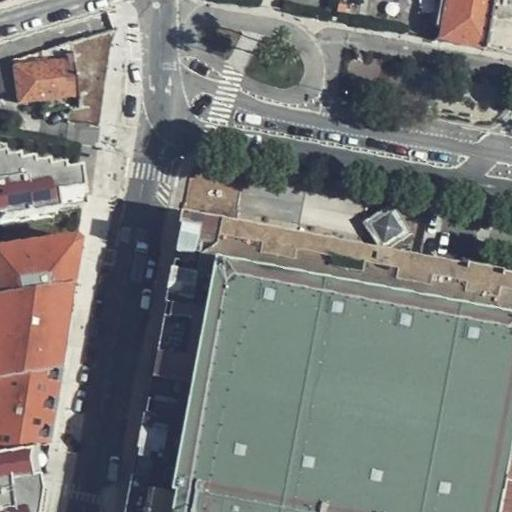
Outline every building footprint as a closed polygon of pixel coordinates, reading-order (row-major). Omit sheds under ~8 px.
[(439,0),(434,26),(439,27),(437,39),(477,47),(486,0),(439,0)] [(511,0),(486,0),(477,47),(511,53),(511,0)] [(76,108),(69,43),(67,44),(69,54),(64,56),(64,62),(46,64),(45,59),(33,61),(33,66),(12,68),(14,86),(18,102),(40,100),(41,110),(43,109),(44,112),(76,108)] [(69,54),(67,44),(0,63),(0,70),(12,68),(33,66),(33,61),(45,59),(46,64),(64,62),(64,56),(69,54)] [(0,88),(14,86),(12,68),(0,70),(0,88)] [(0,218),(53,212),(52,195),(78,192),(76,171),(59,173),(59,167),(44,169),(43,164),(29,166),(28,162),(14,163),(13,158),(1,160),(0,156),(0,218)] [(52,195),(53,212),(80,209),(78,192),(52,195)] [(379,249),(393,251),(393,249),(413,236),(394,208),(366,226),(380,246),(379,249)] [(511,511),(511,283),(391,260),(378,257),(351,253),(329,248),(187,221),(142,456),(131,511),(511,511)] [(353,244),(331,239),(329,248),(351,253),(353,244)] [(0,298),(68,288),(74,246),(72,241),(0,252),(0,298)] [(391,260),(393,251),(379,249),(378,257),(391,260)] [(0,380),(54,373),(68,288),(0,298),(0,380)] [(54,373),(0,380),(0,455),(14,453),(42,448),(54,373)] [(42,448),(14,453),(19,481),(29,480),(35,498),(42,448)] [(0,511),(32,511),(35,498),(29,480),(19,481),(14,453),(0,455),(0,511)]
